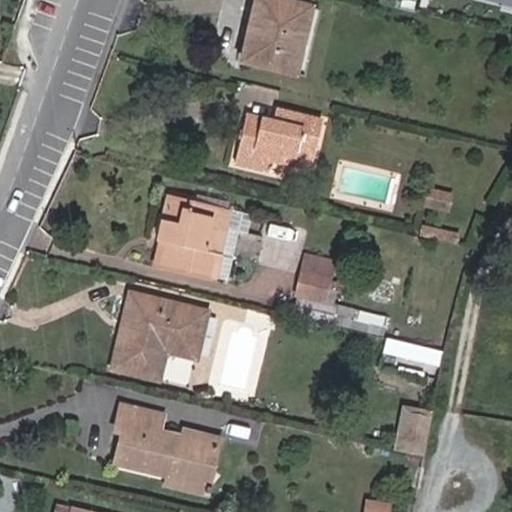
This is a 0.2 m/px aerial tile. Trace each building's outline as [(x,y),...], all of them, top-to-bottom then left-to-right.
[(278,0),(255,0),(241,60),(293,72),(309,7),(278,0)] [(271,160),(309,169),(320,121),(275,111),(272,122),(245,116),(233,164),(268,172),(271,160)] [(450,211),(452,190),(424,187),(422,208),(450,211)] [(166,196),(163,207),(188,213),(190,202),(166,196)] [(188,213),(163,207),(155,240),(165,243),(160,265),(207,277),(213,254),(208,253),(213,228),(209,228),(214,207),(190,202),(188,213)] [(427,226),(425,235),(458,241),(459,231),(427,226)] [(295,303),(328,308),(335,258),(302,253),(295,303)] [(393,305),(395,277),(372,275),(369,303),(393,305)] [(131,296),(113,370),(158,380),(165,352),(192,358),(204,312),(131,296)] [(336,330),(384,337),(387,314),(339,307),(336,330)] [(439,366),(443,351),(388,338),(384,352),(439,366)] [(116,433),(123,434),(159,443),(161,433),(165,416),(123,406),(116,433)] [(406,411),(397,451),(422,457),(423,456),(429,428),(431,417),(406,411)] [(115,465),(164,477),(206,487),(218,440),(183,432),(182,437),(161,433),(159,443),(123,434),(115,465)] [(206,487),(164,477),(162,488),(204,497),(206,487)] [(366,496),(361,511),(390,511),(393,504),(366,496)]
